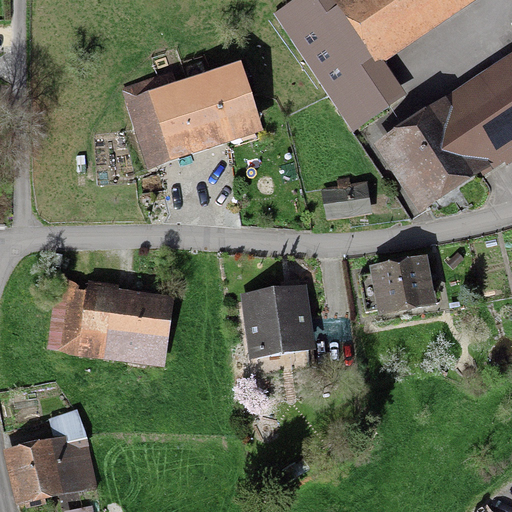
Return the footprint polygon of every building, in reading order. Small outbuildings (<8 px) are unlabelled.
[(285,0),(270,10),(350,134),(408,97),(378,50),(457,0),(285,0)] [(425,212),(511,152),(511,52),(378,144),(425,212)] [(172,73),(121,90),(146,163),(259,124),(242,75),(181,96),(172,73)] [(369,179),(320,188),(327,221),(375,212),(369,179)] [(444,314),(433,259),(373,271),(385,326),(444,314)] [(180,368),(190,293),(70,277),(60,352),(180,368)] [(324,293),(260,299),(267,363),(330,357),(324,293)] [(53,443),(3,454),(17,511),(97,491),(87,437),(77,412),(49,421),(53,443)] [(308,475),(301,465),(283,476),(290,487),(308,475)]
